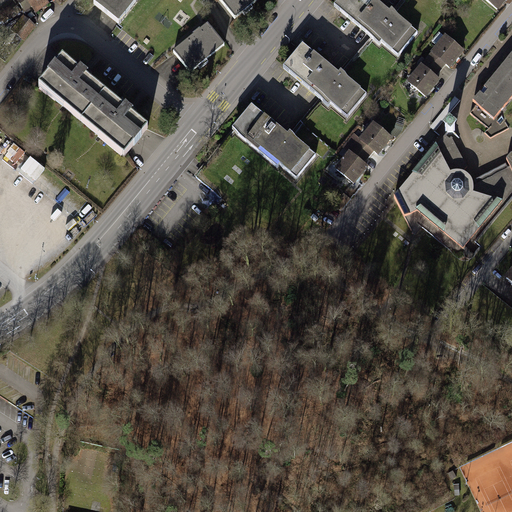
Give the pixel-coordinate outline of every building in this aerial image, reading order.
[(36,16),(48,6),(43,0),(14,0),(24,14),(31,9),(36,16)] [(117,27),(138,0),(91,0),(88,4),(117,27)] [(218,0),(233,20),(258,0),(218,0)] [(388,15),(387,17),(365,0),(340,0),(332,10),(377,48),(379,46),(396,60),(415,37),(388,15)] [(479,0),(496,13),(506,0),(479,0)] [(11,35),(23,44),(35,29),(22,20),(11,35)] [(173,56),(188,76),(224,48),(209,28),(173,56)] [(429,56),(448,71),(461,54),(442,40),(429,56)] [(339,78),(337,80),(301,50),(282,73),(328,111),(330,109),(347,123),(366,100),(339,78)] [(511,57),(474,104),(477,107),(471,114),(490,129),(485,134),(491,138),(510,129),(501,113),(511,99),(511,57)] [(59,61),(38,87),(82,124),(104,98),(59,61)] [(405,87),(423,102),(436,85),(418,70),(405,87)] [(104,98),(82,124),(126,160),(147,134),(104,98)] [(289,135),(286,138),(251,109),(232,132),(277,169),(279,166),(296,180),(315,157),(289,135)] [(395,197),(405,217),(418,211),(468,251),(480,261),(511,222),(511,161),(472,183),(450,138),(458,127),(452,122),(395,197)] [(357,145),(376,159),(389,142),(371,128),(357,145)] [(277,169),(232,132),(196,178),(224,199),(221,203),(219,206),(266,243),(302,191),(277,169)] [(334,175),(353,189),(366,173),(347,158),(334,175)]
